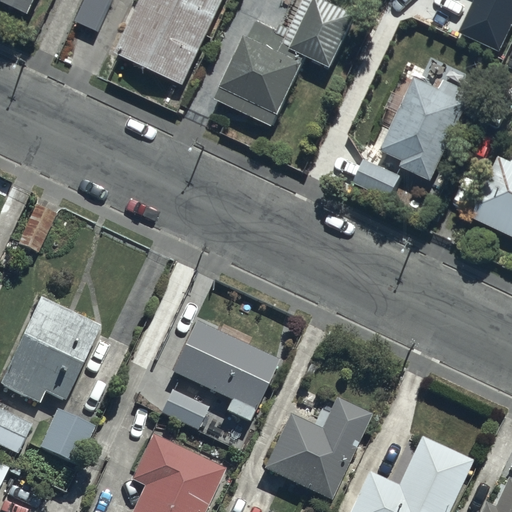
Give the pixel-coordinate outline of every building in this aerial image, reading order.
[(30,19),(38,0),(5,0),(2,7),(30,19)] [(86,0),(75,23),(98,35),(115,0),(86,0)] [(144,0),(118,58),(186,89),(226,0),(144,0)] [(250,43),(246,41),(216,104),(273,130),(278,119),(280,120),(304,69),(298,66),(302,58),(331,72),(355,19),(315,0),(307,0),(292,31),(282,26),(279,34),(258,24),(250,43)] [(457,0),(404,0),(449,19),(457,0)] [(511,25),(511,0),(472,0),(457,32),(500,52),(511,25)] [(358,60),(400,79),(421,34),(379,14),(358,60)] [(442,93),(415,81),(381,154),(403,164),(400,170),(433,185),(469,107),(458,103),(463,93),(445,84),(442,93)] [(472,219),(511,239),(511,161),(510,166),(500,161),(472,219)] [(39,304),(0,384),(0,386),(38,405),(43,395),(64,405),(99,332),(39,304)] [(277,363),(193,326),(170,378),(230,405),(225,416),(249,426),(277,363)] [(216,413),(169,392),(158,417),(198,435),(200,428),(208,431),(216,413)] [(318,434),(287,419),(262,472),(332,505),(371,420),(333,402),(318,434)] [(95,430),(55,411),(36,449),(76,468),(95,430)] [(31,430),(0,415),(0,463),(11,470),(31,430)] [(207,511),(225,474),(151,438),(130,482),(143,489),(132,511),(207,511)] [(350,511),(449,511),(472,467),(418,441),(395,489),(368,475),(350,511)] [(0,467),(0,490),(9,472),(0,467)] [(481,511),(511,511),(511,486),(508,484),(494,511),(491,511),(483,508),(481,511)]
